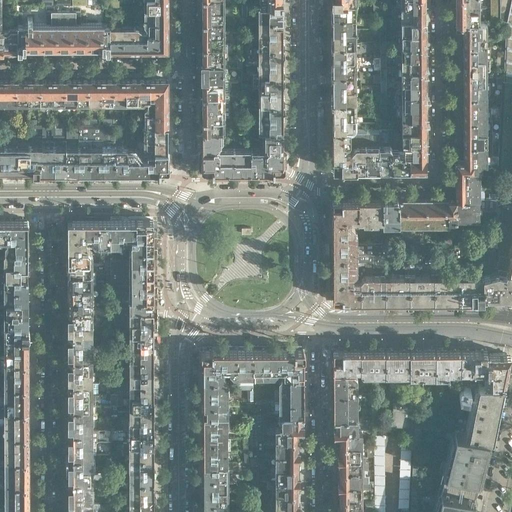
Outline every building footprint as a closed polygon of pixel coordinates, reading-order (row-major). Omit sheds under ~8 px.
[(353,14),(353,0),(331,0),(332,14),(353,14)] [(498,21),(498,0),(454,0),(455,21),(484,21),(498,21)] [(511,0),(499,0),(499,20),(506,20),(504,78),(511,78),(511,0)] [(282,17),(282,3),(260,3),(260,17),(282,17)] [(425,17),(425,5),(401,5),(401,10),(403,10),(403,18),(425,17)] [(167,49),(167,7),(146,7),(146,30),(147,30),(147,49),(167,49)] [(222,19),(222,12),(224,12),(224,7),(202,7),(202,19),(222,19)] [(110,49),(109,28),(109,23),(76,23),(76,10),(51,10),(51,23),(17,23),(17,26),(17,49),(19,49),(20,50),(22,50),(25,46),(25,45),(26,45),(100,45),(101,45),(102,46),(104,50),(107,50),(108,49),(110,49)] [(353,28),(353,14),(332,14),(332,28),(353,28)] [(282,31),(282,17),(260,17),(260,32),(282,31)] [(425,17),(403,18),(401,18),(401,25),(403,25),(403,30),(425,30),(425,17)] [(222,26),(222,19),(202,19),(202,31),(224,31),(224,26),(222,26)] [(484,34),(484,21),(455,21),(455,29),(463,29),(463,34),(484,34)] [(17,49),(17,26),(8,26),(7,28),(4,28),(3,29),(3,36),(3,49),(17,49)] [(122,49),(122,28),(109,28),(110,49),(122,49)] [(134,49),(134,28),(122,28),(122,49),(134,49)] [(147,49),(147,30),(146,30),(142,30),(140,28),(134,28),(134,49),(147,49)] [(353,42),(353,28),(332,28),(332,42),(353,42)] [(425,42),(425,30),(403,30),(403,35),(401,35),(401,43),(425,42)] [(222,44),(222,36),(224,36),(224,31),(202,31),(202,44),(222,44)] [(282,45),(282,31),(260,32),(260,45),(282,45)] [(484,46),(484,34),(463,34),(463,46),(484,46)] [(353,57),(353,42),(332,42),(332,57),(353,57)] [(425,55),(425,42),(401,43),(401,51),(403,51),(403,55),(425,55)] [(222,51),(222,44),(202,44),(202,56),(224,56),(224,51),(222,51)] [(282,59),(282,45),(260,45),(260,59),(282,59)] [(484,58),(484,46),(463,46),(463,58),(484,58)] [(425,66),(425,55),(403,55),(403,59),(401,59),(401,66),(425,66)] [(222,67),(222,60),(224,60),(224,56),(202,56),(202,67),(222,67)] [(354,71),(353,57),(332,57),(332,71),(354,71)] [(484,70),(484,58),(463,58),(463,70),(484,70)] [(282,73),(282,59),(260,59),(260,73),(282,73)] [(425,79),(425,66),(401,66),(401,75),(403,75),(403,79),(425,79)] [(222,74),(222,67),(202,67),(202,79),(224,79),(224,74),(222,74)] [(484,82),(484,70),(463,70),(463,82),(484,82)] [(354,85),(354,71),(332,71),(332,85),(354,85)] [(282,86),(282,73),(260,73),(260,86),(282,86)] [(167,111),(167,78),(150,79),(150,100),(147,100),(147,102),(145,105),(135,105),(135,111),(146,111),(167,111)] [(511,78),(504,78),(502,78),(495,172),(511,174),(511,78)] [(16,100),(16,79),(3,79),(3,100),(16,100)] [(28,100),(28,79),(16,79),(16,100),(28,100)] [(40,100),(40,79),(28,79),(28,100),(40,100)] [(52,100),(52,79),(40,79),(40,100),(52,100)] [(64,100),(64,79),(52,79),(52,100),(64,100)] [(76,100),(76,79),(64,79),(64,100),(76,100)] [(89,100),(89,79),(76,79),(76,100),(89,100)] [(101,100),(101,79),(89,79),(89,100),(101,100)] [(113,100),(113,79),(101,79),(101,100),(113,100)] [(125,100),(125,79),(113,79),(113,100),(125,100)] [(138,100),(137,79),(125,79),(125,100),(138,100)] [(150,100),(150,79),(137,79),(138,100),(147,100),(150,100)] [(222,92),(222,85),(224,84),(224,79),(202,79),(202,92),(222,92)] [(425,91),(425,79),(403,79),(403,83),(401,83),(401,91),(425,91)] [(484,94),(484,82),(463,82),(463,94),(484,94)] [(354,99),(354,85),(332,85),(332,99),(354,99)] [(282,100),(282,86),(260,86),(260,100),(282,100)] [(425,103),(425,91),(401,91),(401,99),(403,99),(403,103),(425,103)] [(222,99),(222,92),(202,92),(202,104),(224,104),(224,99),(222,99)] [(484,106),(484,94),(463,94),(463,107),(484,106)] [(354,114),(354,99),(332,99),(332,114),(354,114)] [(282,114),(282,100),(260,100),(260,114),(282,114)] [(425,115),(425,109),(425,103),(403,103),(403,107),(401,107),(401,115),(425,115)] [(222,116),(222,109),(224,109),(224,104),(202,104),(202,116),(222,116)] [(484,119),(484,106),(463,107),(463,119),(484,119)] [(167,123),(167,111),(146,111),(146,123),(167,123)] [(282,128),(282,114),(260,114),(260,128),(264,128),(282,128)] [(354,126),(354,114),(332,114),(332,128),(352,128),(354,126)] [(425,128),(425,115),(401,115),(401,124),(403,124),(403,128),(425,128)] [(222,123),(222,116),(202,116),(202,129),(221,128),(224,128),(224,123),(222,123)] [(484,131),(484,119),(463,119),(463,131),(484,131)] [(91,169),(91,123),(79,123),(79,147),(79,169),(91,169)] [(103,169),(103,123),(91,123),(91,169),(103,169)] [(115,169),(115,147),(115,123),(103,123),(103,169),(115,169)] [(167,137),(167,123),(146,123),(146,138),(167,137)] [(221,141),(221,128),(202,129),(202,146),(216,146),(219,144),(219,141),(221,141)] [(282,146),(282,128),(264,128),(265,141),(267,141),(267,144),(269,146),(282,146)] [(379,168),(379,128),(352,128),(332,128),(332,168),(379,168)] [(391,150),(391,140),(391,128),(385,128),(381,128),(379,128),(379,168),(391,168),(391,150)] [(425,128),(403,128),(391,128),(391,140),(398,140),(425,140),(425,128)] [(484,143),(484,131),(463,131),(463,143),(484,143)] [(167,152),(167,137),(146,138),(146,146),(148,148),(148,152),(167,152)] [(425,152),(425,140),(398,140),(398,150),(404,150),(404,152),(409,152),(425,152)] [(484,155),(484,143),(463,143),(463,155),(484,155)] [(17,169),(17,146),(6,146),(5,169),(17,169)] [(30,169),(30,146),(17,146),(17,169),(30,169)] [(42,169),(42,147),(42,146),(30,146),(30,169),(42,169)] [(218,168),(218,149),(216,146),(202,146),(202,169),(218,168)] [(282,168),(282,146),(269,146),(266,148),(266,168),(282,168)] [(54,169),(54,147),(42,147),(42,169),(54,169)] [(66,169),(66,147),(54,147),(54,169),(66,169)] [(79,169),(79,147),(66,147),(66,169),(79,169)] [(127,169),(127,148),(127,147),(115,147),(115,169),(127,169)] [(148,169),(148,154),(142,154),(136,148),(127,148),(127,169),(148,169)] [(250,168),(250,148),(234,149),(234,168),(250,168)] [(266,168),(266,148),(250,148),(250,168),(266,168)] [(234,168),(234,149),(219,149),(218,149),(218,168),(234,168)] [(409,168),(409,152),(404,152),(404,150),(398,150),(391,150),(391,168),(409,168)] [(167,169),(167,152),(148,152),(148,154),(148,169),(167,169)] [(425,168),(425,152),(409,152),(409,168),(425,168)] [(484,163),(484,155),(463,155),(463,159),(455,159),(455,167),(477,167),(481,167),(481,163),(484,163)] [(477,182),(477,167),(455,167),(455,182),(477,182)] [(477,198),(477,182),(455,182),(455,198),(477,198)] [(350,222),(350,217),(346,217),(346,198),(332,198),(332,242),(356,242),(356,235),(353,235),(353,230),(354,230),(354,226),(350,222)] [(358,218),(358,198),(346,198),(346,217),(350,217),(354,217),(355,218),(358,218)] [(370,220),(370,198),(358,198),(358,218),(363,218),(363,220),(370,220)] [(383,218),(383,198),(370,198),(370,220),(377,220),(377,218),(383,218)] [(399,220),(399,198),(383,198),(383,218),(383,220),(399,220)] [(477,218),(477,207),(495,207),(496,198),(477,198),(455,198),(399,198),(399,220),(399,224),(448,224),(448,220),(455,220),(455,218),(477,218)] [(511,205),(503,204),(497,247),(497,253),(511,255),(511,205)] [(219,225),(218,217),(210,217),(211,225),(219,225)] [(9,236),(9,219),(0,218),(0,241),(1,241),(1,236),(5,236),(9,236)] [(136,234),(135,218),(122,219),(122,239),(131,239),(131,234),(136,234)] [(153,234),(152,218),(135,218),(136,234),(153,234)] [(27,236),(27,219),(9,219),(9,236),(27,236)] [(84,234),(84,219),(67,219),(67,234),(84,234)] [(98,241),(98,219),(84,219),(84,234),(86,234),(86,238),(90,238),(90,239),(94,239),(95,240),(95,241),(98,241)] [(110,241),(110,219),(98,219),(98,241),(110,241)] [(122,239),(122,219),(110,219),(110,241),(110,247),(119,247),(122,241),(122,239)] [(86,242),(86,238),(86,234),(84,234),(67,234),(67,246),(88,246),(88,243),(86,242)] [(153,246),(153,234),(136,234),(131,234),(131,239),(131,246),(153,246)] [(27,250),(27,236),(9,236),(5,236),(6,246),(4,248),(4,250),(27,250)] [(367,255),(367,242),(356,242),(332,242),(332,254),(367,255)] [(90,258),(90,248),(88,246),(67,246),(67,258),(90,258)] [(153,258),(153,246),(131,246),(131,258),(153,258)] [(511,269),(498,266),(497,266),(497,253),(497,247),(482,247),(482,274),(482,292),(483,292),(511,291),(511,269)] [(27,262),(27,250),(4,250),(4,262),(27,262)] [(373,255),(367,255),(332,254),(332,266),(354,267),(356,267),(356,261),(367,261),(367,267),(373,267),(373,255)] [(511,269),(511,255),(511,257),(499,254),(498,266),(511,269)] [(90,271),(90,258),(67,258),(68,271),(90,271)] [(153,283),(153,263),(153,258),(131,258),(131,283),(153,283)] [(27,274),(27,262),(4,262),(4,274),(27,274)] [(352,273),(354,272),(354,267),(332,266),(333,278),(348,278),(352,278),(352,273)] [(421,298),(421,275),(421,266),(404,267),(404,275),(397,275),(397,298),(421,298)] [(90,283),(90,271),(68,271),(68,283),(90,283)] [(27,287),(27,274),(4,274),(4,287),(27,287)] [(446,297),(446,274),(439,275),(439,277),(434,277),(434,298),(446,297)] [(458,297),(458,277),(453,277),(453,274),(446,274),(446,297),(458,297)] [(470,297),(470,274),(463,274),(463,277),(458,277),(458,297),(470,297)] [(482,292),(482,274),(470,274),(470,297),(480,297),(482,295),(482,292)] [(373,298),(373,275),(366,275),(366,277),(361,277),(361,278),(361,298),(373,298)] [(385,298),(385,277),(380,277),(380,275),(373,275),(373,298),(385,298)] [(397,298),(397,275),(390,275),(390,277),(385,277),(385,298),(397,298)] [(434,298),(434,277),(429,277),(429,275),(421,275),(421,298),(434,298)] [(348,298),(348,278),(333,278),(333,298),(348,298)] [(361,278),(352,278),(348,278),(348,298),(361,298),(361,278)] [(90,295),(90,283),(68,283),(68,295),(90,295)] [(153,295),(153,283),(131,283),(131,295),(153,295)] [(28,299),(27,287),(4,287),(4,300),(28,299)] [(90,307),(90,295),(68,295),(68,307),(90,307)] [(153,307),(153,295),(131,295),(131,307),(153,307)] [(28,312),(28,299),(4,300),(4,312),(28,312)] [(90,319),(90,307),(68,307),(68,320),(90,319)] [(153,307),(131,307),(114,307),(114,319),(153,319),(153,307)] [(28,324),(28,312),(4,312),(4,324),(28,324)] [(90,331),(90,319),(68,320),(68,331),(90,331)] [(153,331),(153,319),(114,319),(114,331),(131,331),(153,331)] [(28,336),(28,324),(4,324),(4,336),(28,336)] [(90,345),(90,331),(68,331),(68,345),(90,345)] [(153,344),(153,331),(131,331),(131,344),(153,344)] [(28,348),(28,336),(4,336),(4,348),(28,348)] [(153,356),(153,344),(131,344),(131,356),(153,356)] [(90,356),(90,345),(68,345),(68,356),(90,356)] [(486,367),(486,353),(486,347),(473,348),(473,370),(481,370),(486,370),(486,367)] [(28,361),(28,348),(4,348),(5,361),(28,361)] [(220,365),(220,348),(203,348),(203,365),(220,365)] [(237,370),(237,348),(220,348),(220,365),(220,367),(221,368),(222,368),(229,368),(229,369),(230,370),(237,370)] [(253,370),(253,348),(237,348),(237,370),(253,370)] [(269,370),(269,348),(253,348),(253,370),(269,370)] [(286,367),(286,348),(269,348),(269,370),(274,370),(276,368),(283,368),(285,368),(286,367)] [(303,376),(303,348),(286,348),(286,367),(285,368),(283,368),(283,376),(303,376)] [(348,367),(348,348),(333,348),(333,367),(348,367)] [(361,367),(361,348),(348,348),(348,367),(353,367),(361,367)] [(373,379),(373,372),(373,348),(361,348),(361,367),(361,370),(365,370),(365,372),(365,380),(368,380),(368,383),(368,387),(369,387),(369,392),(370,392),(370,398),(373,398),(373,387),(373,379)] [(397,387),(397,348),(373,348),(373,372),(381,372),(381,369),(390,369),(390,380),(390,387),(397,387)] [(422,373),(422,348),(405,348),(405,369),(410,369),(410,372),(414,372),(414,373),(422,373)] [(435,371),(435,348),(422,348),(422,373),(430,373),(430,371),(435,371)] [(449,371),(448,348),(435,348),(435,371),(435,380),(449,381),(449,371)] [(460,371),(460,348),(448,348),(449,371),(460,371)] [(473,370),(473,348),(460,348),(460,371),(461,371),(462,382),(467,383),(467,382),(471,382),(471,370),(473,370)] [(507,367),(509,356),(509,353),(486,353),(486,367),(507,367)] [(90,368),(90,356),(68,356),(68,368),(90,368)] [(153,368),(153,356),(131,356),(131,368),(153,368)] [(28,372),(28,361),(5,361),(5,372),(28,372)] [(222,376),(222,368),(221,368),(220,367),(220,365),(203,365),(203,376),(222,376)] [(356,375),(353,372),(353,367),(348,367),(333,367),(333,379),(356,379),(356,375)] [(503,383),(507,367),(486,367),(486,370),(481,370),(481,382),(503,383)] [(90,380),(90,368),(68,368),(68,380),(90,380)] [(153,380),(153,368),(131,368),(131,380),(153,380)] [(28,385),(28,372),(5,372),(5,385),(28,385)] [(225,388),(225,378),(222,376),(203,376),(203,388),(225,388)] [(303,388),(303,376),(283,376),(281,376),(281,388),(303,388)] [(358,387),(358,379),(356,379),(333,379),(333,392),(356,392),(356,387),(358,387)] [(390,387),(390,380),(385,380),(385,379),(373,379),(373,387),(390,387)] [(90,392),(90,380),(68,380),(68,392),(90,392)] [(153,392),(153,380),(131,380),(131,392),(153,392)] [(503,383),(481,382),(471,382),(467,382),(467,383),(466,385),(460,383),(458,393),(468,395),(469,392),(472,393),(464,431),(485,435),(491,436),(492,436),(503,383)] [(28,397),(28,385),(5,385),(5,397),(28,397)] [(225,400),(225,388),(203,388),(203,400),(225,400)] [(303,400),(303,388),(281,388),(281,400),(303,400)] [(410,424),(409,390),(394,390),(394,424),(410,424)] [(90,405),(90,392),(68,392),(68,405),(90,405)] [(153,404),(153,392),(131,392),(131,404),(153,404)] [(358,404),(358,397),(356,397),(356,392),(333,392),(333,404),(358,404)] [(28,409),(28,397),(5,397),(5,409),(28,409)] [(225,413),(225,400),(203,400),(203,413),(225,413)] [(303,413),(303,400),(281,400),(281,413),(303,413)] [(153,416),(153,404),(131,404),(131,417),(153,416)] [(358,412),(358,404),(333,404),(333,417),(355,417),(356,417),(356,412),(358,412)] [(90,418),(90,405),(68,405),(68,418),(90,418)] [(28,422),(28,409),(5,409),(5,422),(28,422)] [(225,425),(225,413),(203,413),(203,425),(225,425)] [(303,429),(303,413),(281,413),(281,420),(279,420),(279,423),(279,425),(277,425),(277,426),(277,438),(299,438),(299,429),(303,429)] [(153,430),(153,416),(131,417),(118,417),(118,421),(131,421),(131,430),(153,430)] [(361,443),(361,429),(358,429),(358,424),(355,424),(355,417),(333,417),(333,433),(337,433),(337,457),(362,456),(362,451),(360,451),(360,443),(361,443)] [(90,430),(90,418),(68,418),(68,430),(90,430)] [(28,434),(28,422),(5,422),(5,434),(28,434)] [(225,437),(225,425),(203,425),(203,437),(225,437)] [(470,511),(472,506),(474,506),(475,502),(473,502),(477,487),(479,488),(479,484),(478,484),(482,468),(483,469),(484,465),(482,465),(487,448),(488,448),(491,436),(485,435),(464,431),(456,429),(435,511),(470,511)] [(90,441),(90,430),(68,430),(68,442),(90,441)] [(153,441),(153,430),(131,430),(131,441),(153,441)] [(28,446),(28,434),(5,434),(5,446),(28,446)] [(225,449),(225,437),(203,437),(203,449),(225,449)] [(299,465),(299,438),(277,438),(277,445),(274,446),(274,457),(276,457),(276,465),(299,465)] [(91,453),(90,441),(68,442),(68,453),(91,453)] [(119,453),(119,441),(111,441),(111,453),(119,453)] [(153,453),(153,441),(131,441),(132,453),(153,453)] [(28,458),(28,446),(5,446),(5,458),(28,458)] [(225,461),(225,449),(203,449),(203,461),(225,461)] [(91,465),(91,453),(68,453),(68,466),(91,465)] [(153,466),(153,453),(132,453),(132,466),(153,466)] [(360,469),(360,462),(362,462),(362,456),(337,457),(337,469),(360,469)] [(28,471),(28,458),(5,458),(5,471),(28,471)] [(225,486),(225,473),(225,461),(203,461),(203,486),(225,486)] [(91,478),(91,465),(68,466),(68,478),(91,478)] [(299,491),(299,465),(276,465),(276,472),(274,472),(274,484),(277,484),(277,491),(299,491)] [(153,478),(153,466),(132,466),(132,478),(153,478)] [(360,476),(360,469),(337,469),(337,482),(362,482),(362,476),(360,476)] [(28,483),(28,471),(5,471),(6,483),(28,483)] [(91,490),(91,478),(68,478),(68,490),(91,490)] [(153,490),(153,480),(153,478),(132,478),(132,490),(153,490)] [(360,495),(360,487),(362,487),(362,482),(337,482),(337,495),(360,495)] [(28,495),(28,483),(6,483),(6,495),(28,495)] [(225,498),(225,486),(203,486),(203,498),(225,498)] [(91,503),(91,490),(68,490),(68,503),(91,503)] [(153,503),(153,490),(132,490),(132,503),(153,503)] [(299,511),(299,491),(277,491),(277,497),(274,497),(274,510),(277,510),(276,511),(299,511)] [(28,507),(28,495),(6,495),(6,507),(28,507)] [(360,502),(360,495),(337,495),(337,508),(362,508),(362,502),(360,502)] [(225,510),(225,498),(203,498),(203,510),(225,510)] [(90,511),(91,503),(68,503),(68,511),(90,511)] [(153,511),(153,503),(132,503),(131,511),(153,511)]
